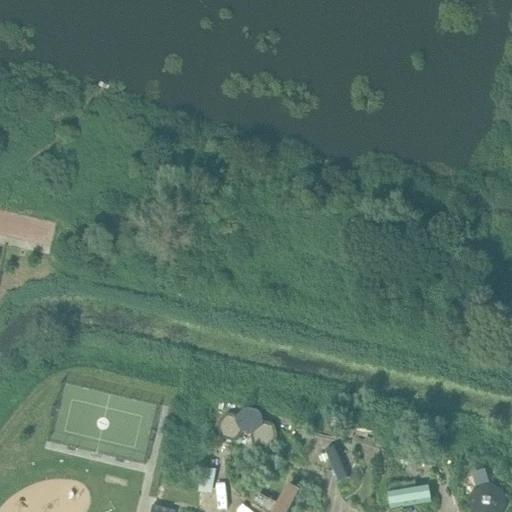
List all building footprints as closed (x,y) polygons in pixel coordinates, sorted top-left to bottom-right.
[(271,429),(270,427),(260,425),(258,417),(256,415),(247,413),(245,414),(239,420),(230,418),(228,419),(222,425),(221,428),(224,435),(227,438),(234,439),(236,438),(238,436),(240,430),(245,432),(255,434),(255,443),(257,444),(265,446),(268,445),(273,439),(274,437),(271,429)] [(336,478),(339,483),(350,478),(343,462),(336,447),(325,452),(336,478)] [(253,506),(252,508),(259,511),(290,511),(300,493),(299,492),(288,486),(278,506),(258,495),(253,506)] [(431,503),(428,486),(404,490),(388,492),(390,509),(431,503)] [(477,490),(471,501),(473,511),(499,511),(504,505),(500,493),(489,487),(477,490)]
